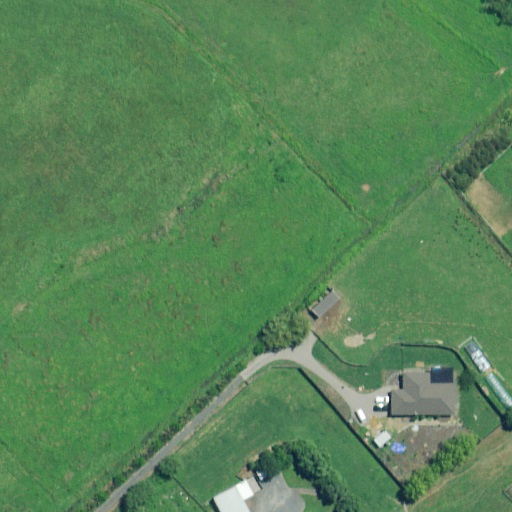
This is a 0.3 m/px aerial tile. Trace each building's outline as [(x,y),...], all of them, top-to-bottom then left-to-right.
[(338,299),(332,293),(312,311),(318,317),(338,299)] [(430,384),(430,374),(402,375),(402,391),(391,391),(391,415),(454,415),(454,384),(430,384)] [(390,438),(383,431),(373,441),(379,448),(390,438)] [(268,469),(256,474),(263,490),(275,485),(268,469)] [(246,481),(212,498),(219,511),(247,511),(242,501),(253,495),(246,481)]
